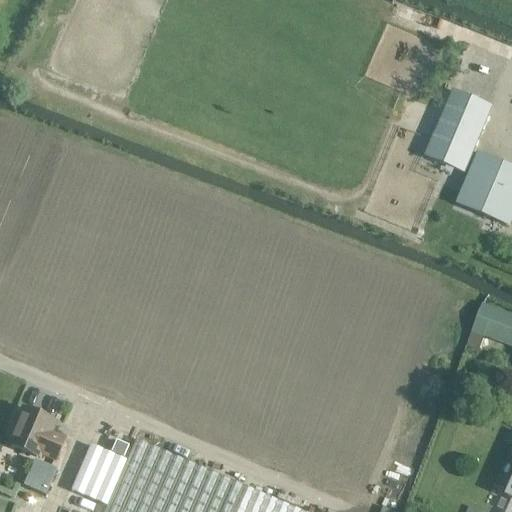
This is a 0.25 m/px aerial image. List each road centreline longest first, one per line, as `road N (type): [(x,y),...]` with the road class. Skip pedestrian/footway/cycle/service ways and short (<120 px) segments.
road 1 (track): [(0,66),(334,198),(369,191)]
road 2 (track): [(342,511),(0,362)]
